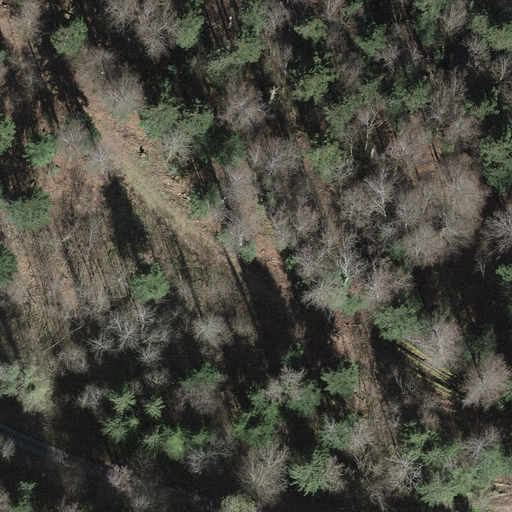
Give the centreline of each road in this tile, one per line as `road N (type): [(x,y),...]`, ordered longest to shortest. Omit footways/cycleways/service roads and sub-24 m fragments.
road 1 (track): [(511,423),(277,287),(62,146),(0,77)]
road 2 (unclassified): [(210,511),(0,431)]
